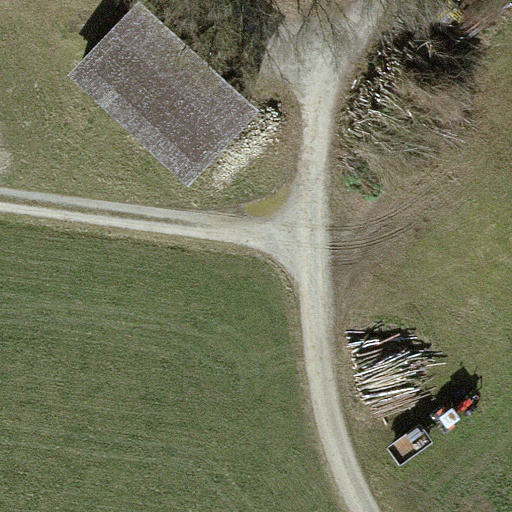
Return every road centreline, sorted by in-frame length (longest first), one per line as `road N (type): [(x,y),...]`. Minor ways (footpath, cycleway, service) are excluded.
road 1 (track): [(356,511),(320,435),(306,250),(355,54),(382,0)]
road 2 (track): [(306,250),(0,203)]
